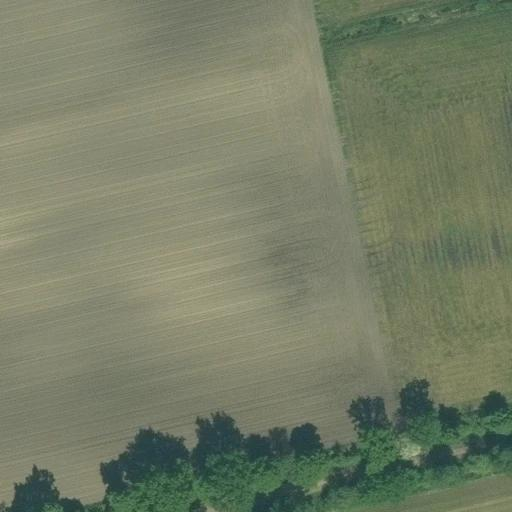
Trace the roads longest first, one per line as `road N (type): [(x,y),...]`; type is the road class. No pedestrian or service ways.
road 1 (track): [(192,511),(511,437)]
road 2 (residential): [(346,0),(404,289)]
